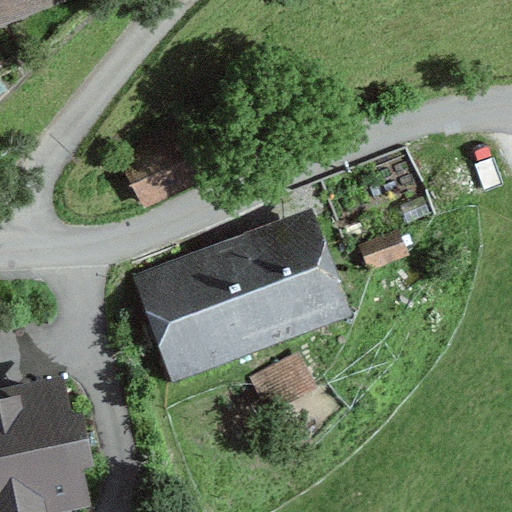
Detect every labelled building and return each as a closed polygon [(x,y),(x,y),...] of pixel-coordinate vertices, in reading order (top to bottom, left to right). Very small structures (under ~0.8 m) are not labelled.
[(0,0),(0,9),(15,3),(13,0),(0,0)] [(116,147),(141,199),(196,173),(171,121),(116,147)] [(215,338),(217,345),(330,302),(302,229),(140,291),(172,373),(193,365),(187,348),(215,338)] [(358,247),(366,267),(398,249),(391,229),(358,247)] [(249,363),(260,391),(297,377),(286,348),(249,363)] [(0,505),(74,490),(52,387),(0,399),(0,505)]
